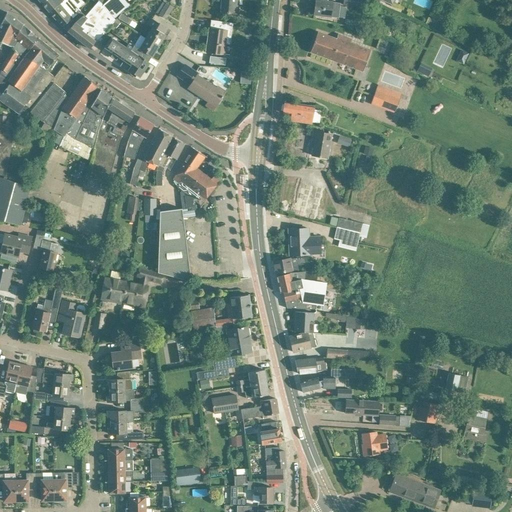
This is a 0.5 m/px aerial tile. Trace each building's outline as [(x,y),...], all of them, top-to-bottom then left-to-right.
[(62,0),(38,0),(49,12),(63,1),(62,0)] [(63,1),(49,12),(62,27),(80,11),(70,0),(62,0),(63,1)] [(108,0),(103,5),(114,18),(129,4),(126,0),(108,0)] [(222,0),(221,0),(220,12),(227,13),(238,14),(238,5),(235,5),(235,0),(222,0)] [(317,0),(315,0),(314,15),(324,16),(338,18),(340,3),(326,1),(317,0)] [(166,3),(159,15),(165,19),(173,7),(166,3)] [(80,11),(62,27),(90,49),(96,40),(96,41),(103,35),(115,21),(113,18),(114,18),(103,5),(103,6),(94,16),(88,18),(84,15),(80,11)] [(13,37),(23,25),(7,12),(7,13),(7,12),(0,25),(0,45),(0,41),(3,43),(13,47),(17,40),(13,37)] [(168,28),(160,24),(151,18),(141,34),(158,46),(165,35),(164,34),(168,28)] [(442,24),(430,19),(426,26),(439,31),(442,24)] [(230,44),(233,23),(211,20),(208,37),(210,37),(209,43),(208,43),(206,52),(224,54),(225,44),(230,44)] [(59,55),(38,37),(23,25),(13,37),(17,40),(13,47),(12,49),(11,49),(0,66),(0,67),(6,73),(12,63),(17,67),(7,80),(10,82),(1,94),(0,95),(0,100),(17,113),(22,117),(54,77),(45,71),(47,68),(52,62),(59,55)] [(337,40),(327,36),(318,32),(310,52),(319,55),(361,72),(370,52),(341,40),(342,37),(338,35),(337,40)] [(152,57),(158,46),(141,34),(134,46),(131,50),(139,56),(142,51),(152,57)] [(139,56),(131,50),(111,37),(104,47),(131,66),(128,69),(140,77),(149,63),(139,56)] [(462,51),(456,61),(463,65),(468,54),(462,51)] [(210,56),(209,62),(225,65),(225,58),(210,56)] [(244,59),(243,68),(250,69),(251,60),(244,59)] [(421,63),(417,72),(428,77),(432,68),(421,63)] [(185,65),(177,76),(191,85),(188,88),(198,95),(198,94),(204,98),(203,98),(208,101),(205,105),(213,110),(217,104),(221,98),(222,98),(223,96),(222,96),(225,92),(218,87),(217,89),(194,74),(196,72),(193,70),(185,65)] [(218,76),(233,84),(236,79),(221,71),(218,76)] [(241,72),(241,84),(251,84),(251,72),(241,72)] [(10,82),(7,80),(7,81),(0,75),(0,92),(1,94),(10,82)] [(95,98),(100,89),(84,76),(69,98),(63,107),(53,130),(49,140),(60,145),(64,137),(65,135),(65,136),(60,147),(72,153),(84,116),(90,106),(95,98)] [(63,107),(69,98),(65,94),(66,93),(53,83),(30,112),(42,122),(43,123),(39,131),(49,137),(48,140),(49,140),(53,130),(63,107)] [(104,114),(112,98),(100,89),(95,98),(90,106),(84,116),(72,153),(90,161),(99,129),(100,126),(104,114)] [(376,89),(371,105),(395,112),(400,97),(376,89)] [(115,140),(119,142),(119,141),(122,136),(129,122),(134,113),(112,98),(104,114),(100,126),(99,129),(115,135),(116,133),(118,135),(115,140)] [(314,106),(284,102),(283,113),(291,114),(290,121),(311,124),(314,106)] [(153,125),(140,117),(135,126),(132,130),(128,141),(124,155),(134,159),(139,146),(140,146),(141,145),(148,133),(153,125)] [(0,128),(13,131),(14,126),(0,122),(0,128)] [(5,172),(13,131),(0,128),(0,177),(8,179),(9,173),(5,172)] [(158,165),(172,136),(159,128),(154,137),(153,139),(142,161),(136,174),(134,185),(135,186),(137,179),(139,170),(144,172),(148,165),(146,164),(147,162),(157,166),(158,165)] [(108,182),(119,142),(115,140),(118,135),(116,133),(115,135),(99,129),(90,161),(86,176),(89,177),(86,185),(100,189),(102,181),(108,182)] [(331,134),(323,133),(313,131),(312,140),(314,140),(312,155),(327,158),(331,134)] [(38,133),(31,135),(32,142),(40,140),(38,133)] [(346,133),(344,138),(355,142),(357,137),(346,133)] [(158,165),(164,168),(170,157),(176,159),(184,143),(172,136),(158,165)] [(191,146),(190,147),(186,155),(173,179),(174,180),(173,182),(176,187),(181,191),(180,193),(182,210),(187,209),(185,197),(187,195),(201,206),(200,207),(207,200),(206,199),(217,184),(221,178),(215,174),(211,179),(196,168),(205,157),(206,157),(207,157),(206,156),(191,146)] [(362,155),(371,158),(373,150),(364,147),(362,155)] [(136,174),(142,161),(137,159),(133,169),(130,184),(134,185),(136,174)] [(29,188),(8,179),(0,177),(0,220),(20,226),(21,222),(26,206),(25,206),(29,188)] [(302,186),(294,215),(311,220),(319,191),(302,186)] [(127,213),(131,214),(130,220),(134,221),(135,215),(136,215),(138,198),(129,197),(127,213)] [(144,199),(143,215),(156,215),(156,199),(144,199)] [(26,206),(21,222),(27,223),(30,207),(26,206)] [(158,273),(191,281),(183,217),(182,212),(182,209),(160,212),(158,273)] [(337,227),(360,233),(362,224),(339,218),(337,227)] [(355,251),(360,233),(337,227),(334,239),(339,241),(338,247),(355,251)] [(308,229),(298,229),(288,230),(289,239),(291,238),(291,243),(289,243),(289,255),(320,254),(319,237),(309,237),(308,229)] [(0,242),(3,243),(0,253),(18,257),(19,251),(28,253),(32,237),(18,234),(18,237),(5,234),(5,235),(1,234),(0,234),(0,242)] [(51,242),(42,240),(43,236),(36,235),(33,248),(40,250),(40,249),(43,250),(39,268),(53,271),(57,253),(49,251),(51,242)] [(290,258),(283,260),(273,261),(275,273),(292,270),(298,270),(297,265),(306,264),(305,257),(290,259),(290,258)] [(0,288),(7,290),(11,271),(0,267),(0,288)] [(127,282),(123,303),(144,307),(148,286),(146,286),(147,281),(161,283),(164,275),(139,268),(137,276),(142,278),(140,285),(127,282)] [(123,303),(127,282),(120,281),(121,273),(111,271),(110,279),(105,278),(101,299),(123,303)] [(323,305),(326,283),(308,279),(306,271),(290,273),(276,276),(280,293),(283,292),(285,301),(286,301),(287,309),(315,311),(317,305),(318,305),(318,304),(323,305)] [(308,279),(326,283),(327,278),(317,276),(318,274),(306,271),(308,279)] [(35,317),(32,328),(46,331),(48,320),(55,321),(57,312),(57,309),(62,290),(55,288),(52,301),(45,299),(44,305),(38,304),(37,308),(36,310),(36,312),(34,312),(33,316),(35,317)] [(251,317),(250,307),(249,295),(230,297),(230,303),(226,304),(228,319),(215,321),(213,309),(191,312),(193,331),(229,325),(245,322),(244,317),(251,317)] [(75,304),(71,303),(63,301),(58,320),(65,322),(63,333),(71,335),(72,332),(80,334),(84,314),(85,309),(83,306),(79,305),(77,306),(75,311),(73,311),(75,304)] [(187,311),(199,310),(198,301),(186,302),(187,311)] [(96,312),(94,327),(103,328),(105,314),(96,312)] [(295,332),(306,332),(313,333),(314,312),(295,312),(295,332)] [(346,317),(342,316),(325,313),(325,315),(326,316),(326,318),(340,320),(340,322),(345,323),(346,317)] [(357,319),(347,319),(346,330),(356,330),(357,319)] [(248,337),(249,337),(247,327),(234,329),(233,325),(215,328),(217,334),(227,333),(230,354),(212,357),(214,370),(196,372),(197,380),(228,376),(227,368),(237,366),(235,354),(251,351),(250,343),(249,344),(248,337)] [(316,347),(313,333),(306,332),(299,334),(289,336),(293,352),(303,350),(311,348),(316,347)] [(124,351),(121,351),(111,353),(113,370),(117,369),(117,370),(119,369),(132,368),(132,360),(141,359),(140,343),(130,344),(120,345),(123,345),(124,351)] [(347,350),(343,350),(327,349),(326,358),(346,359),(347,350)] [(347,350),(346,359),(371,361),(372,352),(347,350)] [(321,376),(335,377),(338,377),(338,370),(326,370),(325,362),(323,363),(323,357),(314,358),(295,360),(298,374),(308,373),(321,371),(321,376)] [(16,384),(21,364),(9,361),(5,381),(16,384)] [(27,391),(34,393),(35,392),(36,381),(36,379),(29,378),(32,367),(21,364),(16,384),(14,392),(26,395),(27,391)] [(53,384),(69,385),(69,380),(72,380),(73,375),(54,373),(54,374),(43,374),(44,368),(37,368),(36,379),(36,381),(42,381),(53,382),(53,384)] [(109,390),(132,389),(132,378),(130,378),(130,370),(117,372),(117,379),(106,380),(106,385),(109,385),(109,390)] [(244,386),(266,382),(264,370),(248,372),(249,379),(243,380),(229,382),(230,388),(236,387),(244,386)] [(468,377),(448,373),(444,389),(465,393),(468,377)] [(335,377),(321,376),(321,380),(318,381),(317,377),(300,382),(302,392),(312,390),(320,388),(320,387),(322,386),(322,388),(335,388),(335,377)] [(268,395),(266,382),(244,386),(236,387),(237,393),(246,392),(247,398),(268,395)] [(68,391),(69,385),(53,384),(52,395),(71,397),(71,391),(68,391)] [(130,405),(144,405),(143,397),(134,398),(134,390),(132,390),(132,389),(109,390),(109,396),(106,396),(107,402),(125,401),(130,401),(130,405)] [(349,398),(349,390),(338,390),(337,397),(349,398)] [(35,392),(34,393),(34,399),(47,400),(47,393),(35,392)] [(214,413),(237,409),(235,395),(212,399),(214,413)] [(278,413),(276,399),(259,401),(260,406),(240,409),(242,419),(262,416),(278,413)] [(54,418),(70,419),(70,413),(73,414),(74,408),(67,408),(67,402),(50,400),(48,417),(54,418)] [(378,402),(356,400),(346,400),(346,413),(377,415),(378,402)] [(421,401),(417,420),(434,423),(438,405),(428,403),(421,401)] [(107,417),(110,417),(110,422),(126,422),(133,421),(133,412),(144,412),(144,405),(130,405),(130,411),(125,411),(107,411),(107,417)] [(486,419),(464,414),(462,422),(466,423),(465,431),(483,435),(486,419)] [(395,416),(380,415),(379,424),(399,425),(399,417),(395,416)] [(69,425),(70,419),(54,418),(54,423),(47,423),(46,428),(62,429),(72,430),(72,425),(69,425)] [(126,422),(110,422),(110,428),(107,428),(108,434),(116,433),(116,440),(131,440),(131,439),(143,439),(143,432),(126,433),(126,422)] [(281,441),(278,422),(261,424),(262,431),(259,432),(261,444),(281,441)] [(386,433),(376,435),(376,432),(362,434),(364,447),(363,447),(364,455),(380,453),(379,450),(388,449),(386,433)] [(241,436),(231,437),(231,447),(241,446),(241,436)] [(105,453),(105,460),(133,460),(133,451),(124,451),(124,449),(123,449),(123,443),(111,443),(111,449),(107,449),(107,453),(105,453)] [(266,469),(282,468),(286,468),(284,451),(279,451),(279,447),(265,448),(265,456),(274,455),(274,461),(265,462),(266,469)] [(108,471),(133,471),(133,460),(105,460),(105,468),(106,468),(108,467),(108,471)] [(175,471),(177,486),(200,483),(198,468),(175,471)] [(282,468),(266,469),(266,484),(282,483),(282,468)] [(247,481),(249,481),(248,469),(233,469),(234,485),(247,485),(247,481)] [(478,481),(480,475),(462,469),(460,475),(478,481)] [(105,482),(125,482),(124,476),(133,476),(133,471),(108,471),(108,475),(106,475),(106,474),(105,474),(105,482)] [(16,501),(15,481),(15,473),(0,473),(0,487),(3,487),(4,500),(3,501),(16,501)] [(28,487),(34,487),(34,473),(26,473),(26,481),(15,481),(16,501),(28,501),(28,500),(28,487)] [(54,500),(53,480),(43,480),(42,473),(34,473),(34,487),(41,486),(42,500),(41,500),(54,500)] [(73,474),(53,474),(53,480),(54,500),(66,500),(66,486),(73,486),(73,474)] [(433,507),(439,491),(396,475),(390,491),(433,507)] [(261,481),(249,481),(247,481),(247,485),(247,488),(255,488),(255,494),(260,494),(260,502),(273,502),(273,487),(261,487),(261,481)] [(125,482),(105,482),(106,490),(106,489),(108,489),(108,493),(125,493),(125,482)] [(499,492),(480,490),(479,501),(498,503),(499,492)] [(126,508),(146,508),(145,497),(129,497),(129,501),(127,501),(126,501),(126,508)]
